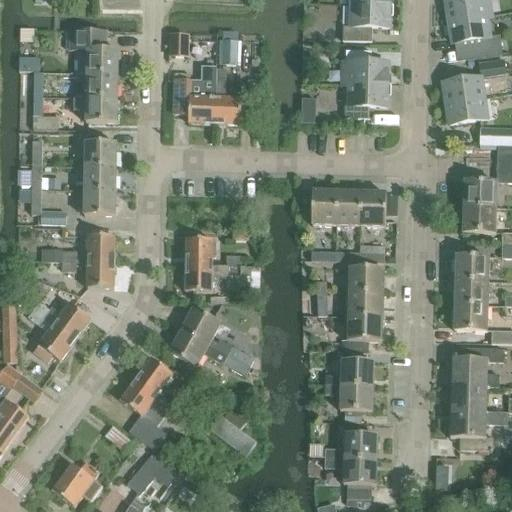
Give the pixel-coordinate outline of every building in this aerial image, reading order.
[(89,0),(89,10),(108,11),(108,0),(89,0)] [(353,0),(354,7),(391,9),(391,0),(353,0)] [(447,5),(451,26),(488,20),(493,20),(489,0),(465,0),(466,2),(447,5)] [(390,31),(391,9),(354,7),(353,28),(344,28),(344,44),(373,45),(373,30),(390,31)] [(488,20),(451,26),(454,46),(484,42),(482,47),(466,49),(468,64),(503,59),(500,39),(491,40),(488,20)] [(72,33),(71,53),(89,53),(88,77),(119,77),(119,53),(107,52),(108,34),(72,33)] [(173,39),(172,59),(188,60),(189,39),(173,39)] [(239,43),(238,43),(224,43),(223,67),(238,68),(239,43)] [(345,65),(344,87),(389,89),(389,67),(372,66),(373,54),(347,54),(347,65),(345,65)] [(35,74),(35,63),(23,63),(22,74),(35,74)] [(505,64),(480,67),(482,81),(507,77),(505,64)] [(176,84),(175,117),(190,118),(190,126),(216,127),(217,100),(217,85),(217,72),(218,70),(203,70),(203,84),(202,100),(192,100),(192,84),(176,84)] [(227,86),(227,72),(218,72),(217,72),(217,85),(227,86)] [(35,76),(35,100),(43,100),(44,76),(35,76)] [(118,102),(119,77),(88,77),(88,101),(118,102)] [(445,86),(448,107),(485,102),(482,81),(445,86)] [(388,111),(389,89),(344,87),(344,88),(351,88),(351,108),(346,108),(345,121),(371,122),(371,110),(388,111)] [(43,120),(43,100),(35,100),(34,133),(60,133),(59,120),(43,120)] [(216,127),(242,128),(243,102),(217,100),(216,127)] [(118,126),(118,102),(88,101),(75,101),(74,113),(87,113),(87,126),(118,126)] [(302,126),(316,126),(317,102),(303,102),(302,126)] [(485,102),(448,107),(451,128),(488,122),(485,102)] [(481,148),(499,149),(511,149),(511,131),(481,130),(481,148)] [(34,145),(33,169),(42,169),(43,145),(34,145)] [(86,170),(117,171),(118,146),(87,146),(86,170)] [(511,149),(499,149),(498,173),(508,174),(511,173),(511,149)] [(42,194),(42,169),(33,169),(33,194),(42,194)] [(117,195),(117,171),(86,170),(86,194),(86,195),(117,195)] [(61,182),(50,182),(49,192),(61,192),(61,182)] [(466,185),(465,210),(498,211),(498,186),(466,185)] [(41,218),(42,194),(33,194),(32,218),(41,218)] [(116,220),(117,195),(86,195),(86,194),(78,194),(77,205),(86,205),(85,219),(116,220)] [(338,229),(339,195),(314,194),(313,228),(338,229)] [(363,196),(339,195),(338,229),(362,230),(363,196)] [(387,230),(388,196),(363,196),(362,230),(387,230)] [(43,211),(62,212),(62,200),(43,199),(43,211)] [(497,237),(498,211),(465,210),(464,236),(497,237)] [(41,228),(68,229),(68,215),(41,215),(41,228)] [(252,233),(233,233),(233,243),(252,244),(252,233)] [(503,262),(511,261),(511,236),(504,236),(503,262)] [(89,265),(115,266),(116,240),(90,239),(89,265)] [(188,242),(187,269),(214,269),(214,243),(188,242)] [(361,248),(361,257),(361,266),(385,267),(386,249),(361,248)] [(63,253),(42,253),(42,265),(63,265),(63,254),(63,253)] [(78,265),(78,255),(63,254),(63,265),(78,265)] [(312,264),(336,265),(336,256),(312,255),(312,264)] [(336,265),(361,266),(361,257),(336,256),(336,265)] [(229,259),(228,269),(242,269),(242,260),(229,259)] [(458,260),(457,284),(489,285),(490,260),(458,260)] [(63,265),(63,275),(78,275),(78,265),(63,265)] [(114,292),(115,266),(89,265),(88,292),(114,292)] [(228,276),(228,269),(214,269),(187,269),(187,295),(213,295),(213,280),(228,280),(228,279),(228,276)] [(259,270),(242,269),(228,269),(228,276),(250,277),(250,288),(259,289),(259,270)] [(350,296),(384,297),(385,272),(351,272),(350,296)] [(250,288),(250,277),(228,276),(228,279),(228,280),(228,288),(250,288)] [(318,284),(318,295),(327,295),(327,284),(318,284)] [(457,284),(456,309),(489,310),(489,285),(457,284)] [(320,320),(328,319),(327,295),(318,295),(320,320)] [(384,321),(384,297),(350,296),(350,321),(384,321)] [(19,366),(16,302),(2,303),(5,366),(19,366)] [(41,305),(35,313),(46,321),(52,313),(41,305)] [(56,328),(76,343),(92,322),(71,307),(56,328)] [(488,335),(489,310),(456,309),(455,334),(488,335)] [(229,359),(251,370),(256,360),(233,350),(221,343),(220,346),(213,342),(222,327),(195,312),(183,334),(229,358),(229,359)] [(35,313),(29,320),(40,328),(46,321),(35,313)] [(383,346),(384,321),(350,321),(349,345),(383,346)] [(61,364),(76,343),(56,328),(35,356),(49,366),(54,359),(61,364)] [(213,358),(212,361),(248,378),(251,370),(229,359),(229,358),(183,334),(171,355),(199,370),(207,355),(213,358)] [(492,347),(511,347),(511,334),(493,334),(492,347)] [(453,364),(453,390),(489,390),(489,391),(500,391),(501,377),(489,377),(490,365),(504,366),(504,353),(464,352),(463,364),(453,364)] [(153,362),(138,383),(159,399),(175,377),(153,362)] [(327,389),(375,390),(375,366),(343,364),(343,379),(327,379),(327,380),(327,389)] [(44,394),(8,368),(0,379),(36,405),(44,394)] [(159,399),(138,383),(122,404),(143,420),(157,430),(167,417),(177,424),(189,408),(178,400),(172,408),(159,399)] [(374,415),(375,390),(327,389),(326,398),(342,399),(341,414),(374,415)] [(489,391),(489,390),(453,390),(452,415),(488,416),(488,415),(489,391)] [(0,422),(0,455),(3,457),(20,434),(30,420),(21,414),(7,403),(0,412),(0,420),(1,421),(0,422)] [(213,433),(248,460),(258,447),(242,434),(249,425),(234,414),(227,423),(223,420),(213,433)] [(509,429),(509,416),(488,415),(488,416),(452,415),(451,441),(461,441),(461,453),(494,454),(494,441),(488,441),(488,428),(509,429)] [(142,419),(130,436),(155,454),(168,438),(157,430),(143,420),(142,419)] [(105,439),(124,454),(133,444),(114,429),(105,439)] [(346,438),(346,453),(327,453),(326,462),(378,464),(379,439),(346,438)] [(129,465),(140,452),(133,446),(121,458),(129,465)] [(169,490),(172,486),(177,489),(184,487),(186,480),(179,476),(181,474),(165,468),(153,459),(128,488),(141,499),(156,480),(169,490)] [(377,489),(378,464),(326,462),(326,472),(345,472),(345,488),(348,488),(348,503),(372,503),(373,489),(377,489)] [(103,490),(95,484),(100,477),(87,467),(81,474),(74,469),(54,496),(76,511),(83,500),(92,506),(103,490)] [(442,478),(434,477),(433,489),(442,489),(442,478)] [(144,511),(147,509),(136,502),(131,509),(129,511),(173,511),(176,508),(170,504),(165,511),(144,511)]
